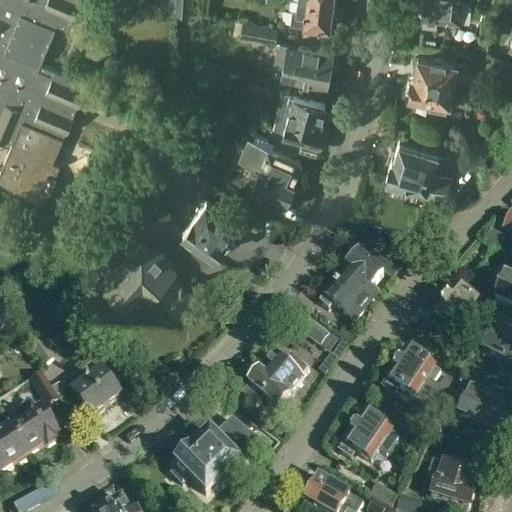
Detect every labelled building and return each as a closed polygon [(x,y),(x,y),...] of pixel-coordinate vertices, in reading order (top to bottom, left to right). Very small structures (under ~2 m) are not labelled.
[(0,0),(0,139),(7,143),(7,141),(14,144),(0,176),(0,182),(43,206),(60,165),(53,162),(63,139),(66,133),(67,133),(74,118),(72,117),(77,107),(78,107),(85,92),(84,91),(86,85),(40,65),(57,24),(68,29),(72,18),(73,19),(80,3),(79,3),(79,0),(0,0)] [(170,0),(170,12),(190,13),(190,0),(170,0)] [(291,23),(304,25),(330,28),(330,26),(336,25),(337,14),(335,12),(336,4),(303,0),(297,0),(296,13),(292,12),(291,23)] [(418,11),(422,15),(422,16),(423,16),(422,24),(435,26),(436,18),(458,20),(458,19),(469,20),(471,0),(422,0),(419,2),(418,11)] [(243,22),(240,36),(275,43),(278,30),(243,22)] [(272,76),(281,78),(326,88),(329,69),(334,70),(337,53),(331,52),(330,53),(298,47),(281,44),(280,49),(277,49),(272,76)] [(483,64),(488,67),(493,69),(499,56),(489,51),(486,57),(483,64)] [(407,89),(410,94),(430,97),(428,108),(445,111),(446,100),(449,101),(453,78),(467,81),(470,65),(455,63),(456,62),(444,60),(445,58),(433,56),(433,58),(418,55),(415,76),(413,75),(409,79),(407,89)] [(284,130),(303,136),(300,147),(316,152),(320,140),(324,124),(320,122),(325,102),(294,94),(293,94),(283,91),(274,127),(284,130)] [(237,112),(231,125),(253,135),(259,121),(237,112)] [(169,129),(168,131),(158,148),(181,161),(192,143),(169,130),(169,129)] [(301,163),(275,151),(277,146),(263,140),(261,145),(248,140),(239,161),(259,169),(252,184),(255,185),(251,194),(276,205),(280,196),(287,199),(287,198),(291,197),(295,189),(293,184),(293,183),(292,183),(301,163)] [(405,182),(447,194),(453,177),(443,174),(448,157),(438,154),(439,152),(400,141),(394,160),(392,159),(387,177),(389,178),(387,186),(402,190),(405,182)] [(130,172),(113,190),(134,210),(151,191),(130,172)] [(207,200),(183,233),(214,255),(225,239),(223,238),(236,221),(207,200)] [(54,220),(40,211),(35,221),(47,228),(54,220)] [(129,308),(144,292),(151,296),(150,296),(151,297),(155,293),(176,313),(192,297),(174,281),(179,276),(170,267),(174,263),(158,248),(153,252),(142,241),(138,246),(131,240),(123,249),(130,256),(115,271),(110,267),(102,276),(107,280),(102,286),(122,305),(123,303),(129,308)] [(339,279),(370,306),(379,296),(372,290),(383,278),(358,256),(358,257),(352,252),(343,263),(348,268),(347,269),(347,270),(339,279)] [(402,270),(375,254),(368,265),(393,281),(402,270)] [(370,306),(339,279),(323,298),(318,304),(328,313),(334,307),(347,319),(347,318),(354,324),(370,306)] [(495,304),(511,312),(511,282),(506,280),(495,304)] [(479,282),(473,289),(484,300),(491,292),(479,282)] [(459,339),(470,347),(483,331),(482,330),(491,319),(482,312),(482,311),(456,289),(432,317),(434,318),(427,325),(439,335),(445,328),(459,339)] [(303,333),(322,347),(331,336),(312,321),(303,333)] [(499,376),(511,382),(511,335),(510,335),(511,332),(499,325),(491,342),(484,338),(482,342),(476,353),(503,367),(499,376)] [(350,345),(358,333),(347,326),(339,338),(350,345)] [(41,343),(30,352),(44,369),(55,361),(41,343)] [(399,391),(414,401),(441,419),(455,398),(435,385),(441,376),(434,372),(435,371),(406,352),(386,382),(387,382),(382,390),(394,399),(399,391)] [(292,358),(285,366),(275,358),(261,375),(260,375),(249,388),(252,391),(245,399),(257,408),(264,400),(278,413),(290,400),(289,399),(303,382),(302,382),(309,373),(299,365),(292,358)] [(78,373),(81,377),(86,384),(72,395),(92,421),(120,399),(114,391),(120,387),(109,373),(104,377),(93,362),(78,373)] [(472,382),(478,371),(466,364),(459,375),(472,382)] [(41,375),(30,382),(47,409),(58,402),(41,375)] [(459,420),(493,434),(494,433),(498,432),(502,423),(499,420),(500,418),(499,418),(503,407),(470,392),(470,393),(460,389),(455,402),(449,415),(459,419),(459,420)] [(18,420),(8,426),(29,458),(44,448),(48,450),(55,445),(55,441),(58,439),(41,414),(40,414),(38,410),(28,402),(16,418),(18,420)] [(338,453),(351,462),(356,454),(371,464),(379,453),(386,458),(398,440),(391,435),(363,416),(343,445),(343,446),(338,453)] [(29,458),(8,426),(1,431),(0,429),(0,476),(17,466),(19,467),(26,463),(26,460),(29,458)] [(179,470),(172,476),(183,488),(190,481),(206,498),(240,465),(210,435),(191,454),(190,453),(176,467),(179,470)] [(444,467),(433,464),(427,481),(436,484),(431,501),(451,508),(450,511),(469,511),(475,496),(474,495),(479,478),(444,467)] [(347,511),(348,511),(347,511),(360,511),(364,507),(350,498),(319,481),(314,489),(313,489),(305,504),(306,504),(302,511),(318,511),(347,511)] [(399,499),(398,499),(377,487),(369,499),(390,511),(393,511),(399,499)] [(393,511),(419,511),(421,504),(400,499),(399,499),(393,511)] [(385,511),(387,510),(374,502),(367,511),(385,511)] [(127,511),(122,503),(106,511),(127,511)]
